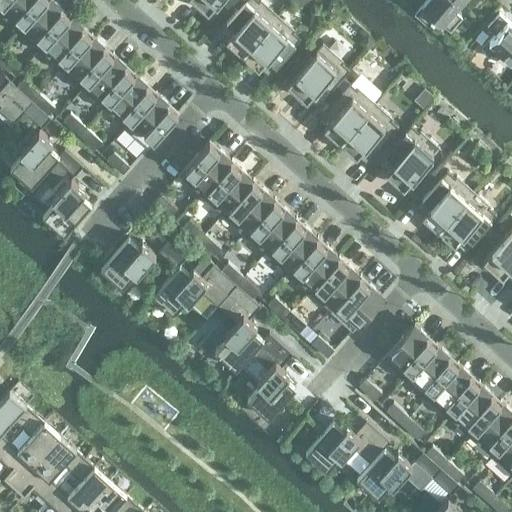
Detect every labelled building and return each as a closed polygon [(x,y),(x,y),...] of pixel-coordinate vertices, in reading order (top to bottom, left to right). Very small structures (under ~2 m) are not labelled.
[(5,0),(0,6),(0,11),(19,29),(44,0),(5,0)] [(54,0),(44,0),(19,29),(40,48),(70,14),(69,15),(63,10),(65,9),(54,0)] [(196,0),(208,11),(218,0),(196,0)] [(243,52),(277,14),(261,0),(260,0),(260,1),(259,0),(235,0),(233,3),(238,8),(219,29),(233,42),(232,43),(243,52)] [(461,0),(425,0),(416,11),(429,22),(435,15),(451,29),(462,16),(454,8),(461,0)] [(482,47),(495,59),(502,51),(511,59),(511,23),(499,12),(488,25),(496,32),(482,47)] [(70,14),(40,48),(62,67),(92,33),(91,33),(90,34),(85,29),(86,28),(70,14)] [(277,14),(243,52),(253,62),(254,61),(269,73),(301,37),(292,29),(293,28),(277,14)] [(92,33),(62,67),(83,86),(113,52),(111,53),(106,49),(107,47),(92,33)] [(343,59),(323,42),(288,82),(301,94),(302,93),(316,106),(350,68),(341,61),(343,59)] [(16,63),(1,49),(0,49),(0,62),(9,71),(16,63)] [(113,52),(83,86),(105,105),(135,72),(134,71),(133,72),(128,68),(129,66),(113,52)] [(135,72),(105,105),(126,125),(156,91),(155,90),(154,91),(149,87),(150,86),(135,72)] [(21,81),(17,85),(33,99),(40,92),(24,77),(21,81)] [(33,99),(17,85),(9,78),(0,88),(0,107),(15,121),(25,109),(33,100),(33,99)] [(330,131),(341,140),(375,102),(359,87),(358,88),(349,81),(317,117),(331,130),(330,131)] [(156,91),(126,125),(148,144),(177,112),(171,106),(172,105),(156,91)] [(55,105),(40,92),(33,99),(33,100),(48,113),(55,105)] [(48,113),(33,100),(25,109),(43,126),(52,116),(48,113)] [(375,102),(341,140),(351,150),(352,149),(366,161),(399,125),(390,117),(391,116),(375,102)] [(63,119),(79,133),(87,125),(71,111),(63,119)] [(411,123),(378,161),(392,173),(391,175),(404,187),(440,147),(421,130),(420,131),(411,123)] [(102,139),(87,125),(79,133),(95,147),(102,139)] [(32,184),(57,157),(65,148),(65,147),(59,153),(49,145),(53,140),(53,141),(39,128),(21,149),(23,151),(21,154),(11,165),(32,184)] [(209,140),(180,173),(201,192),(232,159),(216,145),(215,146),(209,140)] [(83,164),(65,148),(57,157),(75,174),(83,164)] [(130,164),(114,150),(107,158),(123,172),(130,164)] [(232,159),(201,192),(223,212),(253,178),(238,164),(237,165),(231,161),(233,159),(232,159)] [(447,169),(415,205),(429,217),(428,219),(439,228),(473,190),(457,175),(456,176),(447,169)] [(85,189),(72,176),(53,197),(55,200),(43,213),(65,232),(92,202),(82,193),(85,189)] [(253,178),(223,212),(245,231),(275,197),(259,183),(258,185),(253,180),(254,179),(253,178)] [(473,190),(439,228),(449,238),(450,236),(464,249),(497,213),(488,205),(489,204),(473,190)] [(162,193),(155,200),(171,215),(178,207),(162,193)] [(275,197),(245,231),(266,250),(296,216),(281,203),(280,204),(274,199),(275,198),(275,197)] [(296,216),(266,250),(287,269),(318,236),(302,222),(301,223),(296,218),(297,217),(296,216)] [(205,232),(189,218),(182,226),(198,239),(205,232)] [(511,226),(484,258),(497,270),(498,269),(511,280),(511,226)] [(221,246),(205,232),(198,239),(214,254),(221,246)] [(139,244),(129,235),(102,265),(123,284),(135,271),(137,273),(156,252),(143,240),(139,244)] [(318,236),(287,269),(309,288),(339,255),(323,241),(322,242),(317,238),(318,236)] [(186,256),(167,239),(159,248),(177,265),(186,256)] [(339,255),(309,288),(330,308),(361,274),(345,260),(344,262),(339,257),(340,256),(339,255)] [(186,256),(177,265),(153,292),(174,311),(186,298),(189,300),(200,287),(218,304),(237,283),(236,282),(221,268),(213,261),(202,274),(194,267),(190,271),(180,262),(186,256)] [(221,268),(236,282),(244,274),(228,261),(221,268)] [(260,289),(244,274),(236,282),(237,283),(253,297),(260,289)] [(361,274),(330,308),(352,328),(383,294),(366,280),(365,281),(360,276),(361,275),(361,274)] [(261,304),(253,297),(237,283),(218,304),(236,320),(225,333),(227,335),(216,348),(237,368),(251,352),(270,331),(269,331),(264,337),(254,328),(257,324),(249,317),(261,304)] [(268,302),(283,316),(291,308),(275,295),(268,302)] [(307,323),(291,308),(283,316),(300,331),(307,323)] [(384,356),(407,377),(437,342),(436,342),(435,343),(429,338),(431,337),(414,323),(384,356)] [(293,352),(270,331),(251,352),(269,368),(257,381),(260,383),(248,396),(269,415),(296,385),(286,376),(290,372),(282,365),(293,352)] [(311,341),(327,356),(334,348),(319,333),(311,341)] [(437,342),(407,377),(428,396),(458,362),(457,361),(456,362),(451,358),(452,356),(437,342)] [(458,362),(428,396),(450,415),(479,381),(479,380),(477,382),(472,377),(473,376),(458,362)] [(382,391),(366,376),(359,384),(375,398),(382,391)] [(479,381),(450,415),(471,434),(501,400),(500,399),(499,401),(494,396),(495,395),(479,381)] [(0,430),(13,416),(23,425),(35,411),(10,388),(0,398),(0,450),(9,440),(0,432),(0,430)] [(511,410),(501,400),(471,434),(492,453),(511,431),(511,410)] [(386,409),(403,423),(410,416),(394,401),(386,409)] [(14,485),(60,433),(35,411),(23,425),(33,433),(19,449),(9,440),(0,450),(0,457),(11,468),(4,476),(14,485)] [(425,429),(410,416),(403,423),(418,437),(425,429)] [(353,444),(371,460),(390,439),(366,418),(355,431),(347,424),(343,428),(333,419),(306,449),(327,468),(339,455),(342,457),(353,444)] [(511,431),(492,453),(511,471),(511,431)] [(64,461),(73,469),(85,456),(60,433),(14,485),(24,494),(32,486),(46,499),(59,485),(50,477),(64,461)] [(390,439),(371,460),(357,476),(379,495),(391,481),(393,484),(412,463),(398,450),(394,455),(385,446),(390,440),(390,439)] [(433,444),(425,452),(441,466),(442,466),(449,458),(433,444)] [(441,466),(425,452),(423,450),(414,459),(433,476),(441,466)] [(80,511),(110,478),(85,456),(73,469),(83,478),(69,494),(59,485),(46,499),(60,511),(80,511)] [(464,472),(449,458),(442,466),(457,480),(464,472)] [(460,483),(457,480),(442,466),(441,466),(433,476),(452,492),(460,483)] [(108,511),(114,506),(120,511),(125,511),(135,501),(110,478),(80,511),(108,511)] [(472,486),(488,500),(496,492),(479,478),(472,486)] [(505,511),(511,506),(496,492),(488,500),(501,511),(505,511)] [(458,511),(462,508),(448,495),(433,511),(458,511)] [(148,511),(135,501),(125,511),(148,511)]
